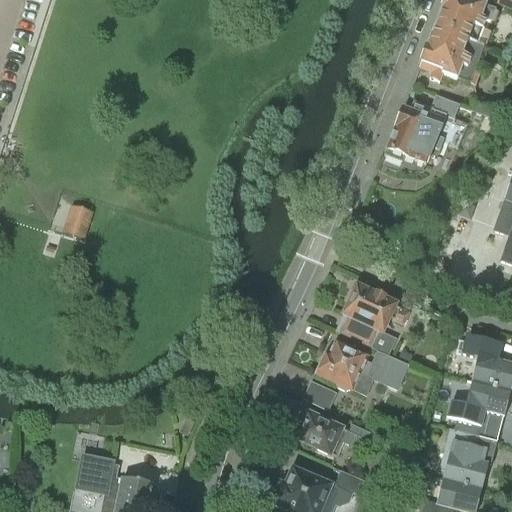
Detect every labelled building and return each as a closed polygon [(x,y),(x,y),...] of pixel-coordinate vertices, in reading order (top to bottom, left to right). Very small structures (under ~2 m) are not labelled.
[(442,12),(435,32),(476,48),(485,24),(490,26),(495,13),(485,10),(486,8),(470,3),(471,0),(445,0),(441,12),(442,12)] [(511,12),(511,0),(499,0),(497,6),(511,12)] [(426,52),(420,67),(422,68),(421,69),(423,74),(431,77),(429,82),(439,86),(442,78),(474,90),(480,76),(473,73),(482,50),(476,48),(435,32),(427,52),(426,52)] [(501,125),(511,115),(511,113),(476,99),(470,113),(501,125)] [(387,154),(385,160),(401,167),(404,160),(425,169),(432,152),(438,155),(442,146),(435,143),(445,118),(453,122),(458,109),(436,100),(431,114),(413,106),(410,114),(406,113),(400,116),(394,131),(395,132),(387,153),(387,154)] [(511,178),(492,234),(508,240),(499,264),(511,268),(511,178)] [(470,223),(475,210),(473,209),(461,205),(457,217),(456,218),(470,223)] [(82,242),(90,217),(71,211),(63,236),(82,242)] [(370,352),(378,334),(381,336),(389,320),(403,327),(408,316),(383,304),(384,301),(370,294),(369,297),(356,290),(343,318),(346,319),(337,337),(370,352)] [(511,383),(511,368),(497,365),(501,349),(465,340),(461,358),(476,362),(470,385),(509,395),(511,383)] [(396,364),(377,355),(371,368),(364,365),(367,360),(335,345),(328,358),(325,357),(316,377),(334,386),(336,391),(344,395),(349,393),(351,394),(359,377),(395,394),(407,369),(396,364)] [(400,354),(396,364),(407,369),(411,359),(400,354)] [(503,419),(509,395),(470,385),(464,409),(503,419)] [(302,403),(326,415),(334,398),(311,387),(304,402),(302,402),(302,403)] [(354,452),(358,441),(366,445),(369,437),(350,428),(346,436),(306,417),(301,428),(297,430),(294,436),(296,439),(295,442),(329,458),(329,457),(336,460),(343,446),(354,452)] [(439,470),(445,472),(442,484),(481,494),(487,468),(483,467),(486,455),(474,452),(478,440),(448,432),(439,470)] [(115,488),(119,470),(84,463),(78,491),(104,496),(100,511),(146,511),(152,488),(121,482),(120,489),(115,488)] [(273,508),(283,511),(331,511),(334,506),(338,508),(347,505),(350,497),(358,500),(364,487),(340,476),(336,486),(307,473),(304,479),(292,473),(284,490),(281,489),(273,508)] [(388,482),(384,493),(396,497),(400,486),(388,482)] [(450,511),(476,511),(481,494),(442,484),(435,508),(450,511)]
